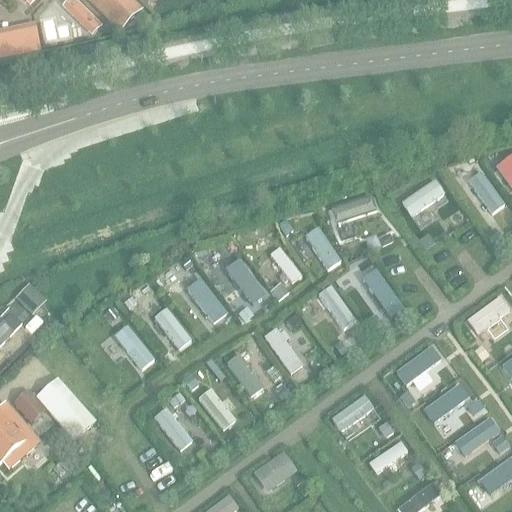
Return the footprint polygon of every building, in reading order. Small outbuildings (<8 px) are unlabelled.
[(84,0),(117,34),(139,14),(126,0),(84,0)] [(0,32),(0,59),(40,51),(34,25),(0,32)] [(467,181),(493,217),(504,209),(479,173),(467,181)] [(444,197),(434,183),(401,206),(411,220),(444,197)] [(336,228),(375,215),(369,199),(330,211),(336,228)] [(337,269),(315,238),(306,245),(328,276),(337,269)] [(300,279),(278,251),(269,258),(291,286),(300,279)] [(264,290),(237,256),(227,263),(254,298),(264,290)] [(185,275),(214,315),(225,307),(197,267),(185,275)] [(405,313),(378,275),(363,285),(390,323),(405,313)] [(15,300),(31,316),(43,304),(27,288),(15,300)] [(354,324),(330,290),(317,299),(342,333),(354,324)] [(476,338),(508,313),(498,300),(466,324),(476,338)] [(4,309),(0,313),(0,325),(4,321),(8,317),(10,315),(4,309)] [(159,321),(181,352),(190,345),(168,314),(159,321)] [(0,349),(20,328),(8,317),(4,321),(0,325),(0,349)] [(151,357),(126,326),(116,334),(141,366),(151,357)] [(264,340),(290,378),(302,369),(285,345),(289,342),(283,335),(279,338),(275,332),(264,340)] [(507,371),(511,366),(511,349),(498,359),(507,371)] [(250,400),(262,391),(238,358),(226,367),(250,400)] [(423,405),(458,380),(450,369),(430,383),(427,379),(419,385),(422,389),(415,394),(423,405)] [(183,381),(211,418),(222,410),(206,389),(211,385),(207,380),(202,384),(194,373),(183,381)] [(37,403),(72,444),(93,427),(58,385),(37,403)] [(12,405),(30,426),(45,413),(27,393),(12,405)] [(419,406),(412,395),(398,405),(405,415),(419,406)] [(345,429),(371,410),(364,401),(338,420),(345,429)] [(443,440),(480,414),(472,402),(435,428),(443,440)] [(154,422),(179,455),(192,445),(174,423),(177,421),(174,417),(171,419),(166,412),(154,422)] [(495,427),(488,418),(456,443),(463,452),(469,447),(474,453),(479,449),(483,453),(496,442),(488,432),(495,427)] [(0,424),(0,471),(12,459),(11,458),(23,445),(0,424)] [(370,469),(402,448),(400,445),(406,442),(401,435),(396,438),(396,437),(363,459),(370,469)] [(511,460),(489,477),(498,490),(511,479),(511,460)] [(431,477),(422,465),(384,495),(393,506),(431,477)] [(270,511),(272,511),(297,492),(289,482),(273,495),(262,482),(253,490),(270,511)] [(237,511),(228,499),(209,511),(237,511)]
